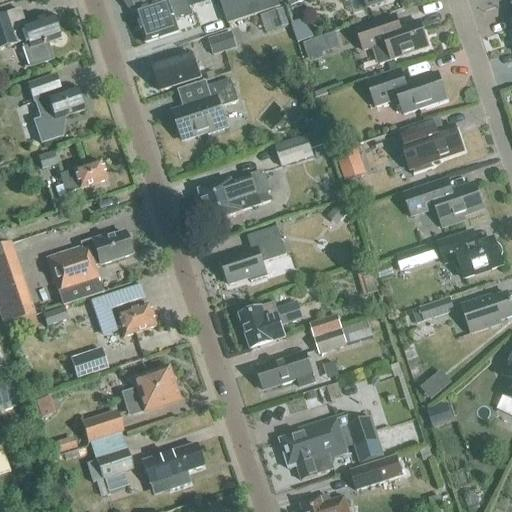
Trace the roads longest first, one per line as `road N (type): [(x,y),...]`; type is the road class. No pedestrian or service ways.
road 1 (tertiary): [(263,511),(92,0)]
road 2 (unclassified): [(511,128),(464,0)]
